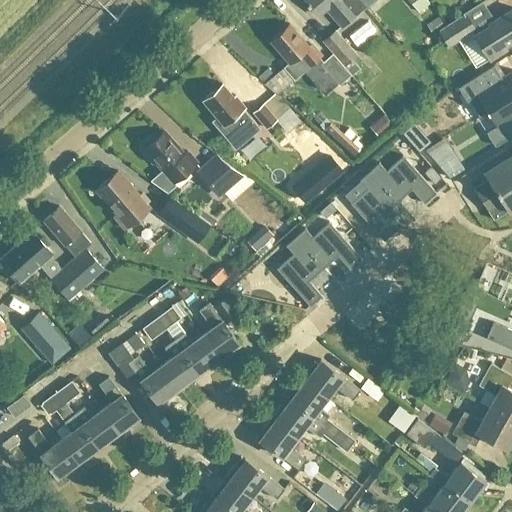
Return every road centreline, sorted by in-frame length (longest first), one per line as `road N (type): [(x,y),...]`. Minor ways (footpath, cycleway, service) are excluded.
road 1 (residential): [(101,511),(458,200)]
road 2 (residential): [(0,205),(243,0)]
